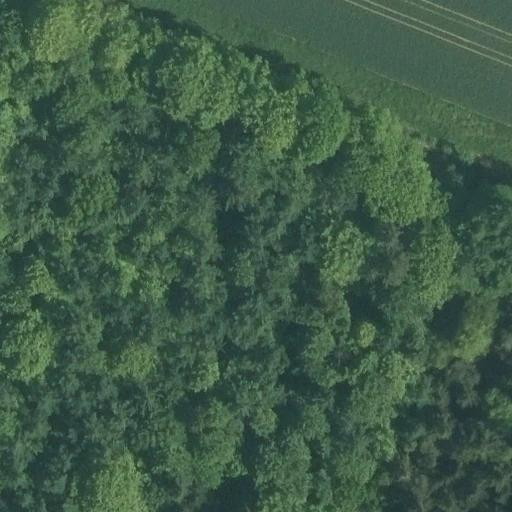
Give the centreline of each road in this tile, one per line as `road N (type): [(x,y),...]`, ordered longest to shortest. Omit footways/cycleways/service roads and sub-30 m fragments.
road 1 (track): [(339,511),(471,165)]
road 2 (track): [(511,428),(437,266)]
